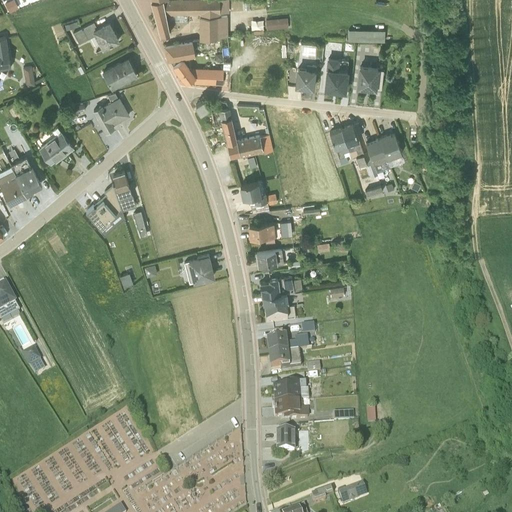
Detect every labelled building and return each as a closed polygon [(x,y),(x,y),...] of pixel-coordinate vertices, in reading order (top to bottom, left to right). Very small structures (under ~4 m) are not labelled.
[(198,18),(199,41),(227,36),(227,18),(220,17),(220,15),(228,14),(228,0),(226,0),(167,1),(151,2),(160,37),(169,35),(166,16),(200,16),(200,18),(198,18)] [(11,1),(2,5),(7,14),(15,10),(11,1)] [(287,19),(265,21),(266,31),(288,29),(287,19)] [(252,22),(253,31),(265,29),(264,20),(252,22)] [(76,22),(64,26),(66,30),(77,27),(76,22)] [(93,23),(73,33),(78,44),(94,36),(102,50),(118,41),(108,24),(97,29),(93,23)] [(348,31),(348,43),(383,43),(383,32),(348,31)] [(0,70),(10,68),(6,38),(0,38),(0,70)] [(167,62),(169,62),(179,76),(180,76),(186,84),(194,78),(194,82),(222,84),(223,70),(189,69),(182,59),(195,57),(191,42),(164,47),(167,62)] [(324,90),(325,90),(332,91),(332,90),(337,91),(344,92),(348,62),(328,59),(324,90)] [(120,63),(102,73),(111,90),(137,76),(129,60),(121,64),(120,63)] [(297,68),(295,86),(312,88),(315,65),(306,64),(305,69),(297,68)] [(26,88),(34,86),(32,72),(34,72),(33,68),(31,68),(31,66),(23,68),(26,88)] [(359,67),(357,88),(365,88),(365,86),(368,86),(368,89),(375,90),(375,87),(381,87),(383,71),(377,71),(377,69),(359,67)] [(128,115),(118,99),(115,93),(107,95),(111,103),(103,108),(102,106),(93,110),(105,132),(113,128),(111,124),(128,115)] [(67,99),(60,102),(62,109),(69,106),(67,99)] [(202,100),(195,105),(200,112),(207,107),(202,100)] [(222,125),(227,145),(236,142),(228,109),(228,108),(216,110),(214,101),(209,102),(214,127),(222,125)] [(68,108),(70,115),(85,110),(83,104),(68,108)] [(23,111),(20,106),(12,110),(15,115),(23,111)] [(363,188),(366,198),(382,192),(373,165),(369,153),(363,155),(353,125),(340,129),(349,156),(351,159),(355,158),(358,167),(365,165),(371,179),(373,178),(376,188),(370,190),(368,187),(363,188)] [(39,148),(50,163),(63,153),(65,155),(72,149),(57,128),(52,131),(55,136),(39,148)] [(349,156),(340,129),(329,133),(341,166),(348,163),(346,157),(349,156)] [(259,135),(236,141),(240,158),(263,153),(264,154),(272,152),(269,134),(259,136),(259,135)] [(386,136),(379,139),(390,167),(404,162),(401,155),(402,154),(394,135),(386,138),(386,136)] [(382,164),(387,160),(379,139),(365,144),(374,166),(375,165),(378,165),(382,164)] [(227,145),(230,159),(239,157),(236,142),(227,145)] [(11,168),(26,196),(33,192),(31,188),(39,183),(26,157),(10,165),(11,168)] [(244,159),(247,171),(257,168),(254,157),(244,159)] [(26,196),(11,168),(0,173),(0,194),(3,193),(9,204),(26,196)] [(117,191),(129,188),(124,172),(112,176),(117,191)] [(258,183),(239,187),(242,200),(248,199),(252,213),(268,211),(265,193),(260,194),(258,183)] [(113,185),(112,185),(103,193),(105,195),(85,212),(99,228),(98,230),(104,237),(124,220),(113,185)] [(312,199),(286,199),(286,207),(312,207),(312,199)] [(142,238),(150,235),(141,210),(133,213),(142,238)] [(281,238),(292,237),(290,223),(279,224),(281,238)] [(273,224),(247,227),(248,236),(247,236),(248,243),(252,242),(252,239),(264,238),(264,243),(281,241),(280,236),(274,236),(273,224)] [(281,250),(255,253),(257,267),(267,266),(268,267),(283,265),(281,250)] [(211,265),(208,255),(197,258),(197,260),(184,264),(189,284),(212,279),(210,270),(209,269),(208,266),(211,265)] [(154,266),(144,269),(146,279),(157,276),(154,266)] [(286,294),(302,292),(300,280),(292,281),(292,277),(278,279),(268,280),(268,282),(260,284),(262,298),(286,294)] [(2,281),(0,282),(0,319),(0,320),(19,310),(2,281)] [(331,289),(331,296),(344,296),(344,288),(331,289)] [(266,322),(295,318),(293,308),(288,309),(286,294),(263,297),(262,298),(263,305),(264,305),(265,311),(264,311),(266,322)] [(302,333),(314,331),(313,323),(301,324),(302,333)] [(311,342),(312,341),(311,335),(294,337),(295,342),(287,343),(286,334),(275,336),(275,337),(266,339),(269,352),(269,353),(311,347),(311,342)] [(33,346),(20,353),(27,366),(29,365),(34,373),(44,368),(39,359),(40,359),(33,346)] [(281,368),(300,365),(298,349),(269,353),(270,366),(280,365),(281,368)] [(306,363),(307,371),(319,370),(318,362),(306,363)] [(282,385),(272,386),(274,401),(308,398),(307,389),(305,389),(304,381),(299,381),(282,382),(282,385)] [(308,417),(307,409),(301,409),(301,399),(274,401),(275,416),(288,415),(289,418),(308,417)] [(376,420),(376,405),(368,405),(368,421),(376,420)] [(355,419),(355,410),(334,410),(334,419),(355,419)] [(275,432),(276,452),(300,451),(299,431),(275,432)] [(362,483),(338,492),(342,504),(366,495),(362,483)] [(335,511),(338,510),(330,489),(310,496),(313,503),(329,497),(334,511),(335,511)]
